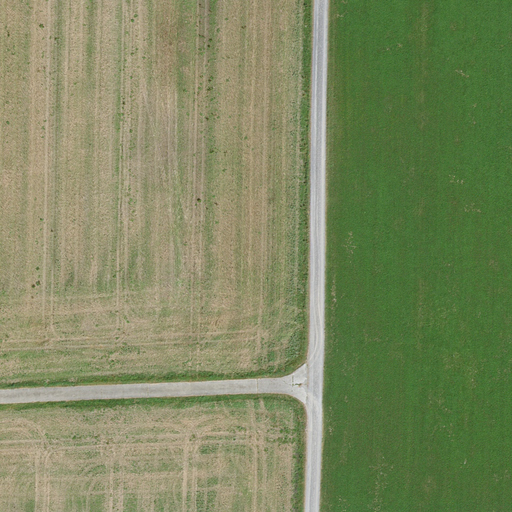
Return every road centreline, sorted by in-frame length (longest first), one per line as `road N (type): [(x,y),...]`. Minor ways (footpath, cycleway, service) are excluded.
road 1 (track): [(308,0),(305,511)]
road 2 (track): [(309,383),(0,392)]
